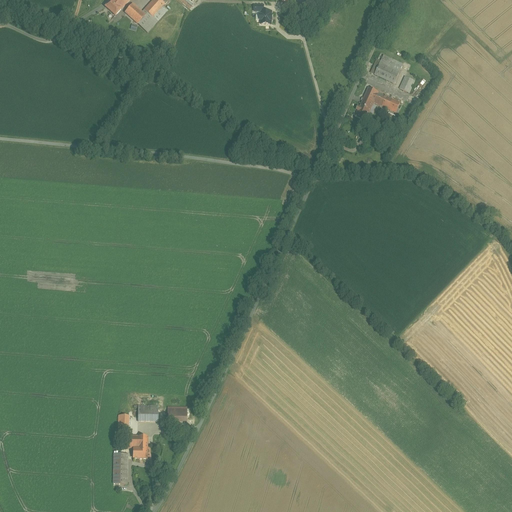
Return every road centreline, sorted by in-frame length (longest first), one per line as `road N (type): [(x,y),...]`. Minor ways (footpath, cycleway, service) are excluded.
road 1 (track): [(402,0),(339,132),(326,135),(312,177),(0,139)]
road 2 (unclassified): [(312,177),(153,511)]
